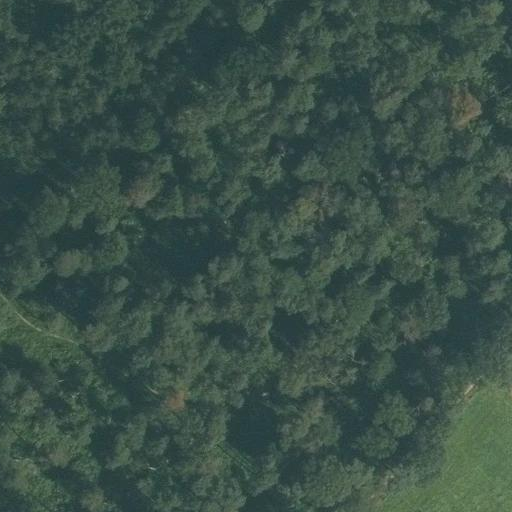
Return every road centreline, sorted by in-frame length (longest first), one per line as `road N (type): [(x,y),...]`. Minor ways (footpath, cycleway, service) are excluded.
road 1 (track): [(357,508),(269,425),(155,376),(32,308),(0,278)]
road 2 (track): [(357,508),(511,331)]
